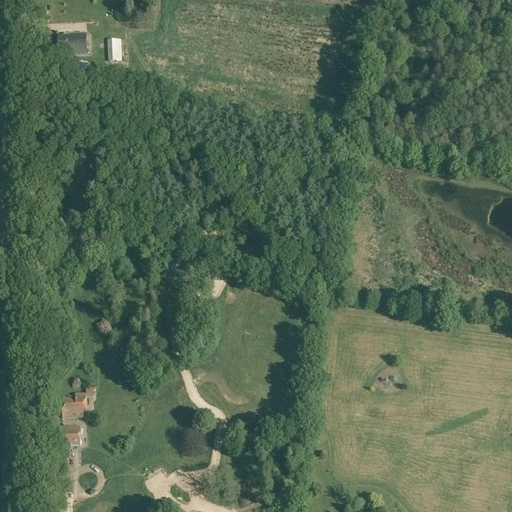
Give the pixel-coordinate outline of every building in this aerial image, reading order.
[(70,36),(68,34),(64,34),(63,36),(58,36),(58,55),(87,54),(86,35),(70,36)] [(109,63),(122,62),(121,40),(108,41),(109,63)] [(87,77),(89,69),(90,64),(80,61),(76,74),(87,77)] [(101,81),(103,73),(91,69),(89,77),(101,81)] [(75,397),(61,398),(62,419),(87,418),(87,398),(94,398),(94,388),(86,388),(86,395),(75,395),(75,397)] [(62,448),(81,447),(81,427),(61,427),(62,448)]
